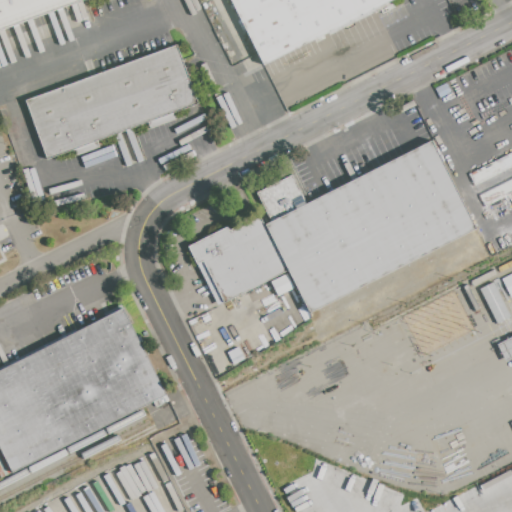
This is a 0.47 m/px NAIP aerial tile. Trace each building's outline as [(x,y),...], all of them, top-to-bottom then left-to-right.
[(79,0),(0,29),(0,0),(79,0)] [(226,0),(391,0),(259,65),(226,0)] [(25,100),(177,45),(198,104),(173,113),(175,119),(149,128),(147,122),(133,128),(144,159),(126,166),(114,134),(97,141),(99,147),(63,160),(61,154),(47,159),(25,100)] [(189,247),(257,212),(264,226),(272,222),(257,193),(291,175),(306,204),(432,141),(476,228),(310,313),(288,269),(218,305),(189,247)] [(511,152),(468,172),(483,205),(511,192),(511,152)] [(502,279),(511,273),(511,297),(511,298),(502,279)] [(277,295),(292,288),(286,274),(270,281),(277,295)] [(479,289),(493,282),(511,319),(498,326),(479,289)] [(0,369),(123,307),(167,394),(2,478),(0,474),(0,369)] [(497,345),(511,336),(511,358),(505,362),(497,345)]
